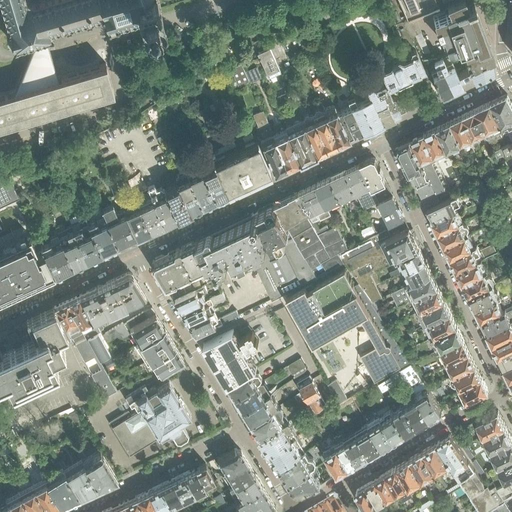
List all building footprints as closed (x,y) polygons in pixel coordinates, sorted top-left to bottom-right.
[(0,0),(9,28),(8,29),(6,33),(7,37),(10,39),(12,39),(14,45),(30,40),(30,42),(31,45),(34,44),(16,89),(0,93),(0,123),(113,89),(105,62),(59,77),(53,61),(45,36),(48,35),(51,34),(55,33),(53,26),(64,23),(65,23),(68,25),(72,24),(73,21),(73,20),(85,17),(85,18),(88,19),(92,18),(93,15),(93,14),(104,11),(107,19),(108,23),(110,22),(111,22),(115,20),(116,20),(161,7),(159,0),(0,0)] [(416,17),(439,7),(437,0),(436,1),(435,0),(399,0),(407,20),(416,17)] [(481,23),(473,2),(466,4),(464,0),(454,0),(447,4),(449,11),(433,17),(440,37),(443,36),(444,37),(445,42),(444,42),(442,43),(444,46),(446,53),(463,50),(490,45),(481,23)] [(400,20),(396,10),(391,13),(395,22),(400,20)] [(416,17),(407,20),(404,22),(415,43),(416,46),(418,48),(422,46),(417,34),(421,31),(416,17)] [(415,43),(404,22),(402,22),(397,25),(398,28),(407,48),(415,43)] [(269,45),(257,51),(257,52),(266,72),(267,72),(270,78),(280,73),(278,67),(269,45)] [(492,57),(490,46),(490,45),(463,50),(465,68),(468,66),(469,68),(492,57)] [(370,96),(362,100),(366,108),(374,126),(384,121),(406,111),(405,108),(401,101),(399,100),(398,101),(397,98),(393,97),(389,88),(388,86),(397,82),(398,82),(411,76),(410,75),(419,71),(420,75),(425,72),(424,69),(425,68),(417,51),(413,50),(410,51),(409,54),(407,54),(408,56),(402,59),(398,56),(391,60),(390,65),(385,67),(390,78),(385,80),(380,82),(378,83),(375,82),(367,85),(367,88),(370,96)] [(463,84),(456,68),(452,60),(445,63),(444,60),(441,55),(438,57),(444,70),(453,89),(463,84)] [(453,89),(444,70),(438,57),(436,58),(437,59),(434,61),(433,57),(422,59),(427,68),(429,67),(431,71),(441,92),(442,94),(453,89)] [(463,84),(492,70),(494,66),(492,57),(469,68),(468,66),(465,68),(464,68),(462,65),(456,68),(463,84)] [(241,63),(230,68),(238,86),(249,81),(245,71),(241,63)] [(289,92),(277,97),(280,103),(291,98),(289,92)] [(511,104),(507,93),(490,101),(498,118),(505,133),(509,141),(511,139),(511,104)] [(350,136),(362,131),(374,126),(366,108),(362,100),(358,101),(356,96),(350,99),(352,104),(339,111),(350,136)] [(505,133),(498,118),(490,101),(475,108),(462,115),(469,128),(473,138),(475,141),(486,135),(489,141),(505,133)] [(350,136),(339,111),(336,105),(335,106),(334,105),(332,106),(329,104),(326,106),(325,108),(325,109),(340,141),(350,136)] [(340,141),(325,109),(323,111),(319,109),(315,111),(314,114),(329,146),(340,141)] [(286,166),(272,132),(263,110),(253,114),(258,125),(256,126),(258,132),(260,131),(262,137),(259,138),(269,162),(274,172),(286,166)] [(329,146),(314,114),(312,115),(311,115),(308,114),(304,116),(303,120),(318,152),(329,146)] [(473,138),(469,128),(462,115),(450,120),(461,142),(468,139),(469,140),(473,138)] [(318,152),(303,120),(286,127),(285,127),(299,160),(318,152)] [(461,142),(450,120),(437,126),(444,140),(449,151),(454,149),(455,152),(454,152),(456,158),(462,155),(464,147),(461,142)] [(449,151),(444,140),(437,126),(424,132),(435,158),(437,161),(440,160),(438,157),(444,154),(449,151)] [(299,160),(285,127),(285,128),(284,127),(272,132),(286,166),(299,160)] [(435,158),(424,132),(410,139),(425,170),(428,168),(427,167),(434,164),(432,159),(435,158)] [(427,175),(425,170),(410,139),(398,145),(397,148),(414,182),(427,175)] [(271,172),(257,140),(245,146),(246,148),(237,152),(225,158),(224,155),(213,160),(228,193),(271,173),(271,172)] [(511,141),(493,150),(497,157),(505,153),(507,158),(511,155),(511,141)] [(204,160),(204,159),(200,152),(199,148),(195,150),(201,162),(204,160)] [(393,194),(375,158),(372,157),(360,162),(378,201),(393,194)] [(228,193),(213,160),(202,165),(217,198),(228,193)] [(378,201),(360,162),(345,169),(357,194),(364,208),(378,201)] [(217,198),(202,165),(194,168),(193,166),(186,169),(187,172),(202,205),(217,198)] [(357,194),(345,169),(331,176),(343,201),(357,194)] [(202,205),(187,172),(186,172),(183,170),(178,173),(177,176),(178,179),(177,179),(177,180),(192,210),(202,205)] [(427,175),(414,182),(422,199),(436,192),(427,175)] [(343,201),(331,176),(316,183),(328,207),(330,206),(330,207),(333,205),(343,201)] [(164,223),(148,189),(138,193),(132,179),(128,181),(135,198),(151,229),(164,223)] [(192,210),(177,180),(163,187),(177,217),(192,210)] [(495,188),(492,180),(486,183),(490,191),(495,188)] [(473,201),(489,194),(483,181),(444,200),(441,201),(427,208),(430,216),(432,221),(457,208),(473,201)] [(316,183),(297,192),(315,219),(331,212),(328,207),(316,183)] [(167,217),(160,201),(168,197),(177,216),(176,217),(177,218),(178,217),(177,217),(163,187),(162,188),(161,186),(156,188),(156,190),(154,184),(147,188),(148,189),(164,223),(165,223),(164,222),(163,220),(167,217)] [(342,236),(336,224),(329,228),(327,224),(320,228),(315,219),(297,192),(275,202),(314,267),(322,262),(327,270),(329,269),(344,261),(337,252),(348,247),(343,236),(342,236)] [(441,201),(436,192),(422,199),(427,209),(427,208),(441,201)] [(137,235),(124,209),(117,193),(109,197),(112,202),(101,207),(105,215),(119,244),(137,235)] [(404,217),(393,194),(378,201),(389,224),(404,217)] [(151,229),(135,198),(131,200),(131,201),(127,203),(129,207),(124,209),(137,235),(151,229)] [(314,267),(275,202),(250,214),(251,216),(247,218),(246,217),(207,235),(207,237),(202,239),(200,240),(199,238),(198,239),(199,242),(201,246),(209,265),(210,267),(212,266),(216,265),(218,270),(221,268),(225,267),(225,265),(229,263),(228,261),(234,258),(234,259),(239,257),(241,261),(247,258),(252,256),(270,296),(259,301),(260,304),(278,295),(319,274),(314,267)] [(438,232),(463,220),(457,208),(432,221),(438,232)] [(119,244),(105,215),(96,220),(96,219),(95,220),(95,219),(93,220),(94,220),(88,223),(101,252),(119,244)] [(101,252),(88,223),(85,218),(78,222),(78,221),(71,224),(72,225),(88,258),(101,252)] [(469,234),(467,230),(469,227),(467,224),(464,223),(463,220),(438,232),(445,246),(469,234)] [(88,258),(72,225),(65,228),(63,224),(55,228),(56,230),(57,232),(73,265),(88,258)] [(375,269),(396,259),(395,257),(418,246),(410,228),(391,236),(387,228),(377,233),(348,247),(337,252),(344,261),(359,282),(362,287),(371,299),(373,301),(382,297),(376,284),(381,281),(375,269)] [(73,265),(57,232),(56,230),(54,231),(56,235),(50,238),(50,242),(42,245),(43,247),(42,247),(54,274),(73,265)] [(450,257),(475,245),(469,234),(445,246),(450,257)] [(0,299),(54,274),(42,247),(37,250),(31,236),(0,250),(0,299)] [(209,265),(201,246),(199,242),(198,239),(183,246),(197,275),(206,270),(203,265),(205,264),(207,267),(209,265)] [(497,251),(493,243),(481,248),(485,257),(497,251)] [(478,259),(476,254),(480,252),(476,245),(475,245),(450,257),(456,269),(478,259)] [(197,275),(183,246),(168,253),(181,281),(182,282),(192,277),(193,280),(198,277),(197,275)] [(425,259),(419,247),(418,246),(395,257),(396,259),(400,267),(401,266),(403,270),(425,259)] [(181,281),(168,253),(156,259),(154,264),(166,283),(169,288),(178,284),(178,283),(181,281)] [(488,270),(482,257),(478,259),(456,269),(462,282),(484,272),(488,270)] [(431,272),(425,259),(403,270),(409,283),(431,272)] [(311,282),(287,296),(296,312),(295,313),(303,327),(304,327),(313,343),(361,315),(378,345),(360,355),(375,380),(377,383),(378,382),(400,369),(411,362),(405,350),(400,343),(395,335),(389,325),(380,313),(373,301),(371,299),(362,287),(359,282),(354,284),(345,268),(314,286),(311,282)] [(227,269),(220,272),(225,284),(232,280),(227,269)] [(146,297),(136,280),(133,275),(133,274),(126,272),(115,278),(128,305),(146,297)] [(412,298),(438,286),(431,272),(409,283),(391,292),(397,305),(412,298)] [(469,296),(494,284),(493,282),(494,279),(492,276),(490,275),(490,274),(487,276),(484,272),(462,282),(469,296)] [(128,305),(115,278),(96,287),(109,314),(109,315),(129,306),(128,305)] [(200,287),(197,280),(184,286),(187,292),(200,287)] [(206,299),(203,293),(207,291),(205,284),(202,285),(200,287),(187,292),(175,298),(183,310),(206,299)] [(497,297),(499,296),(500,293),(498,289),(496,288),(494,284),(469,296),(475,308),(497,297)] [(444,299),(444,298),(438,286),(412,298),(418,311),(444,299)] [(109,314),(96,287),(87,291),(80,294),(101,331),(105,329),(99,319),(109,314)] [(215,310),(212,304),(226,298),(223,291),(206,299),(183,310),(190,322),(215,310)] [(112,357),(98,332),(101,331),(80,294),(79,294),(79,295),(80,295),(81,296),(79,297),(73,300),(73,301),(63,306),(63,305),(57,308),(56,305),(54,306),(55,307),(54,307),(54,308),(55,308),(64,326),(62,327),(66,334),(67,334),(70,334),(80,352),(104,397),(116,390),(102,363),(112,357)] [(497,297),(475,308),(481,320),(503,310),(497,297)] [(444,299),(418,311),(417,311),(424,325),(425,324),(451,312),(444,299)] [(511,319),(511,305),(503,310),(481,320),(487,332),(511,319)] [(64,351),(63,350),(64,349),(59,338),(67,334),(66,334),(62,327),(64,326),(55,308),(54,308),(54,307),(55,307),(54,306),(26,320),(34,337),(30,339),(27,332),(19,336),(17,330),(7,334),(10,340),(3,343),(6,351),(2,353),(0,349),(0,381),(7,378),(9,383),(8,384),(11,390),(12,390),(13,391),(15,395),(20,393),(18,389),(57,371),(57,370),(56,369),(57,368),(54,362),(53,362),(53,361),(60,358),(58,354),(64,351)] [(152,307),(145,311),(148,316),(150,315),(155,312),(152,307)] [(197,334),(238,314),(237,310),(219,318),(217,313),(215,311),(215,310),(190,322),(192,325),(197,334)] [(145,311),(140,314),(143,319),(148,316),(145,311)] [(175,343),(164,326),(155,312),(150,315),(148,316),(130,327),(129,328),(130,328),(138,341),(136,343),(147,361),(147,360),(152,368),(153,367),(157,373),(183,357),(174,343),(175,343)] [(457,325),(451,312),(425,324),(431,337),(444,331),(457,325)] [(140,314),(134,317),(138,322),(143,319),(140,314)] [(511,334),(511,319),(487,332),(492,343),(511,334)] [(463,338),(457,325),(444,331),(431,337),(437,350),(438,349),(444,347),(463,338)] [(257,367),(244,346),(247,344),(249,347),(252,345),(252,344),(253,343),(254,345),(258,343),(258,340),(259,340),(253,331),(252,331),(250,330),(246,333),(247,334),(246,335),(245,334),(242,336),(244,340),(241,341),(233,329),(205,346),(225,378),(224,378),(228,383),(250,370),(257,367)] [(511,349),(511,334),(492,343),(498,356),(511,349)] [(414,345),(411,338),(400,343),(405,350),(414,345)] [(469,351),(463,338),(444,347),(438,349),(445,363),(469,351)] [(504,367),(511,363),(511,349),(498,356),(504,367)] [(476,363),(472,356),(469,351),(445,363),(446,366),(446,367),(447,370),(448,371),(451,375),(476,363)] [(301,356),(287,365),(292,374),(293,373),(294,375),(293,375),(294,377),(304,371),(307,368),(307,367),(306,368),(305,366),(306,366),(301,356)] [(439,404),(435,399),(428,388),(422,380),(423,379),(411,362),(400,369),(405,377),(408,383),(411,387),(417,397),(428,419),(442,410),(439,404)] [(482,376),(476,363),(451,375),(450,376),(450,380),(452,383),(455,385),(457,388),(482,376)] [(395,383),(405,377),(400,369),(378,382),(383,391),(396,383),(395,383)] [(236,396),(260,381),(262,377),(266,375),(263,370),(259,372),(255,373),(252,374),(250,370),(228,383),(236,396)] [(327,403),(318,386),(313,378),(312,378),(310,374),(310,373),(297,380),(312,406),(315,410),(327,403)] [(488,390),(482,376),(457,388),(459,391),(464,402),(488,390)] [(337,379),(328,384),(338,402),(347,397),(337,379)] [(180,422),(191,416),(169,381),(157,389),(155,386),(148,390),(145,385),(125,397),(131,406),(134,404),(137,410),(130,414),(128,410),(110,421),(130,453),(158,436),(162,441),(172,434),(178,444),(190,437),(180,422)] [(244,409),(271,392),(273,391),(272,389),(269,389),(265,382),(261,383),(260,381),(236,396),(244,409)] [(378,386),(375,381),(367,386),(371,391),(378,386)] [(387,402),(411,387),(408,383),(384,398),(387,402)] [(441,396),(434,384),(428,388),(435,399),(441,396)] [(252,422),(278,405),(279,405),(271,392),(244,409),(252,422)] [(428,419),(417,397),(409,402),(408,399),(403,402),(416,426),(428,419)] [(453,407),(450,401),(444,404),(447,410),(453,407)] [(416,426),(403,402),(400,404),(401,406),(393,412),(405,433),(416,426)] [(312,406),(307,409),(316,424),(321,421),(318,415),(327,410),(330,408),(327,403),(315,410),(312,406)] [(405,433),(393,412),(390,406),(389,404),(377,411),(378,413),(379,416),(368,423),(382,447),(389,442),(393,440),(399,436),(405,433)] [(297,434),(292,426),(288,420),(289,418),(287,415),(283,415),(284,410),(281,407),(278,405),(252,422),(270,452),(297,434)] [(80,417),(76,410),(69,413),(73,420),(76,421),(80,417)] [(511,439),(511,438),(498,410),(476,421),(483,435),(478,437),(482,445),(483,444),(487,452),(490,450),(511,439)] [(382,447),(368,423),(355,430),(370,454),(377,449),(378,450),(382,447)] [(370,454),(355,430),(343,437),(344,438),(358,461),(362,459),(362,458),(370,454)] [(280,467),(304,451),(301,445),(303,444),(297,434),(270,452),(280,467)] [(482,481),(451,434),(450,434),(435,443),(450,467),(459,481),(462,484),(479,511),(485,511),(497,505),(499,508),(506,503),(511,511),(511,510),(511,504),(507,496),(505,493),(501,485),(497,488),(495,485),(490,488),(487,485),(484,486),(482,481)] [(83,450),(75,438),(71,441),(81,457),(85,455),(82,451),(83,450)] [(358,461),(344,438),(335,443),(349,466),(350,466),(354,464),(358,461)] [(511,457),(511,439),(490,450),(497,464),(511,457)] [(349,466),(335,443),(323,451),(331,464),(325,467),(328,472),(321,476),(324,481),(337,474),(349,466)] [(445,471),(450,467),(435,443),(422,451),(437,475),(438,475),(445,471)] [(42,461),(32,446),(28,449),(39,468),(42,474),(46,472),(40,462),(42,461)] [(226,472),(246,459),(241,451),(242,451),(241,450),(240,449),(238,448),(237,448),(235,448),(234,449),(217,457),(226,472)] [(117,478),(100,450),(83,460),(96,488),(99,486),(117,478)] [(288,480),(315,464),(316,462),(313,458),(309,458),(305,451),(304,451),(280,467),(284,473),(288,480)] [(437,475),(422,451),(409,458),(425,483),(435,477),(439,484),(442,482),(438,475),(437,475)] [(511,475),(511,457),(497,464),(494,466),(502,481),(505,479),(511,475)] [(96,488),(83,460),(81,458),(66,467),(62,459),(59,461),(62,466),(62,467),(63,468),(77,496),(79,495),(96,488)] [(417,487),(425,483),(409,458),(396,466),(395,467),(408,490),(416,485),(417,487)] [(254,472),(246,459),(226,472),(234,484),(254,472)] [(215,479),(206,463),(196,467),(205,485),(215,479)] [(321,484),(316,476),(319,474),(314,466),(315,464),(288,480),(289,481),(294,489),(297,495),(297,494),(297,495),(300,496),(301,496),(304,494),(304,493),(321,484)] [(77,496),(63,468),(62,467),(44,477),(58,506),(61,504),(77,496)] [(205,485),(196,467),(173,478),(183,499),(184,501),(196,495),(197,497),(209,491),(208,490),(205,485)] [(408,490),(395,467),(392,468),(392,469),(385,473),(398,495),(402,502),(412,496),(408,490)] [(262,485),(263,485),(262,484),(260,480),(257,476),(255,472),(254,471),(254,472),(234,484),(229,487),(237,500),(262,485)] [(398,495),(385,473),(374,479),(386,499),(390,496),(395,497),(398,495)] [(511,475),(505,479),(506,482),(508,481),(508,482),(501,485),(505,493),(511,489),(511,475)] [(58,506),(44,477),(32,484),(45,511),(48,511),(48,510),(56,506),(57,506),(58,506)] [(183,499),(173,478),(160,484),(172,504),(183,499)] [(386,499),(374,479),(364,485),(377,507),(387,501),(386,499)] [(45,511),(32,484),(29,480),(27,481),(30,485),(19,491),(29,511),(45,511)] [(449,493),(462,484),(459,481),(446,489),(449,493)] [(172,504),(160,484),(148,490),(160,511),(162,511),(173,507),(172,504)] [(276,507),(275,506),(276,506),(275,505),(262,485),(237,500),(239,503),(235,505),(236,506),(239,511),(273,511),(274,511),(275,510),(276,508),(276,507)] [(377,507),(364,485),(358,489),(357,490),(356,491),(355,492),(356,493),(367,511),(374,511),(379,509),(377,507)] [(160,511),(148,490),(136,496),(144,511),(160,511)] [(29,511),(19,491),(6,498),(8,501),(13,511),(29,511)] [(442,496),(439,492),(433,496),(435,500),(442,496)] [(228,505),(220,493),(214,497),(217,502),(223,511),(225,511),(236,506),(235,505),(233,502),(228,505)] [(144,511),(136,496),(124,501),(123,502),(124,502),(111,507),(113,511),(144,511)] [(13,511),(8,501),(0,505),(0,511),(13,511)] [(511,511),(506,503),(499,508),(497,505),(485,511),(511,511)]
